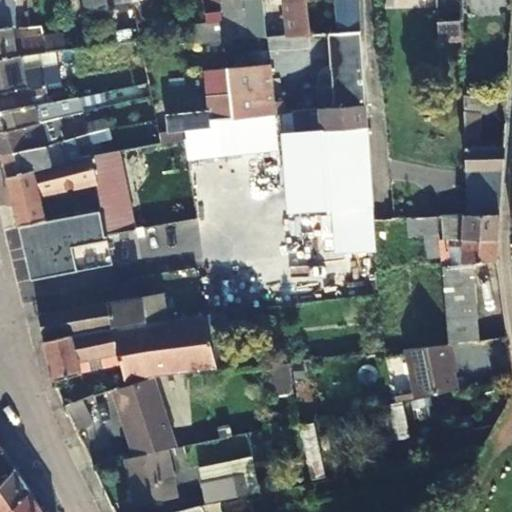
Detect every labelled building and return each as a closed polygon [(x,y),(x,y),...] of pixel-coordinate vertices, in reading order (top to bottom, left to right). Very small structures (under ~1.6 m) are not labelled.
[(0,0),(0,26),(12,26),(11,0),(0,0)] [(63,47),(63,49),(89,46),(114,43),(113,40),(105,0),(81,0),(86,27),(62,30),(63,47)] [(141,47),(150,46),(143,0),(129,0),(137,39),(138,47),(141,47)] [(200,0),(205,42),(221,41),(221,38),(219,31),(216,0),(200,0)] [(237,10),(235,0),(225,0),(227,12),(237,10)] [(280,0),(284,36),(308,34),(308,32),(307,16),(305,0),(280,0)] [(332,0),(333,14),(334,29),(335,32),(354,31),(357,30),(354,0),(332,0)] [(434,0),(435,18),(435,21),(457,20),(460,20),(459,0),(434,0)] [(459,0),(460,20),(511,14),(508,0),(459,0)] [(308,34),(326,33),(335,32),(334,29),(333,14),(307,16),(308,32),(308,34)] [(44,49),(43,39),(14,43),(12,26),(0,26),(0,57),(19,55),(45,52),(44,49)] [(221,38),(221,41),(240,39),(239,36),(239,29),(219,31),(221,38)] [(335,32),(326,33),(330,107),(360,104),(362,104),(357,30),(354,31),(335,32)] [(89,46),(63,49),(65,59),(90,55),(89,46)] [(72,83),(79,82),(76,74),(53,77),(51,67),(40,68),(40,65),(22,67),(19,55),(0,57),(0,91),(26,87),(28,89),(48,86),(72,83)] [(218,120),(273,114),(267,65),(227,69),(225,58),(201,62),(207,110),(164,115),(167,131),(184,129),(206,127),(206,122),(218,120)] [(316,109),(320,109),(316,78),(298,79),(302,111),(316,109)] [(79,82),(72,83),(72,87),(49,91),(48,86),(28,89),(26,87),(0,91),(0,112),(86,95),(82,81),(79,82)] [(465,170),(483,170),(498,169),(500,169),(502,143),(479,144),(478,138),(481,113),(496,113),(497,94),(487,94),(465,95),(463,95),(464,159),(465,168),(465,170)] [(0,131),(37,123),(56,119),(53,112),(78,107),(80,113),(91,111),(86,95),(0,112),(0,131)] [(360,104),(330,107),(320,109),(316,109),(319,133),(361,128),(364,127),(362,104),(360,104)] [(0,131),(0,154),(2,155),(96,132),(91,111),(80,113),(83,123),(40,133),(37,123),(0,131)] [(427,112),(408,115),(412,194),(390,195),(392,217),(395,217),(409,216),(435,216),(439,215),(437,193),(447,192),(446,172),(441,172),(432,173),(427,112)] [(273,114),(218,120),(223,154),(275,148),(273,114)] [(181,141),(196,210),(213,208),(205,156),(223,154),(218,120),(206,122),(206,127),(184,129),(186,137),(180,139),(181,141)] [(399,120),(384,122),(386,149),(401,148),(399,120)] [(295,135),(295,134),(281,136),(288,210),(336,205),(370,203),(364,127),(361,128),(319,133),(295,135)] [(8,176),(69,162),(67,152),(76,150),(75,146),(110,137),(108,129),(96,132),(2,155),(0,154),(0,159),(5,177),(8,176)] [(89,157),(93,180),(99,206),(105,233),(105,235),(132,230),(128,207),(119,150),(89,157)] [(21,225),(46,218),(39,194),(93,180),(89,157),(69,162),(8,176),(5,177),(18,226),(21,225)] [(499,191),(500,169),(498,169),(483,170),(483,192),(499,191)] [(371,221),(371,218),(370,203),(336,205),(340,252),(373,249),(371,221)] [(67,243),(74,241),(69,220),(91,216),(96,237),(105,235),(105,233),(99,206),(69,212),(46,218),(21,225),(18,226),(24,250),(27,249),(67,243)] [(460,227),(459,240),(462,239),(480,233),(480,235),(480,238),(493,237),(496,236),(498,213),(495,213),(444,215),(444,228),(460,227)] [(105,235),(96,237),(74,241),(67,243),(72,274),(111,266),(105,235)] [(493,237),(480,238),(459,240),(459,250),(448,251),(450,265),(469,264),(494,261),(496,236),(493,237)] [(27,249),(24,250),(30,282),(72,274),(67,243),(27,249)] [(471,279),(469,264),(450,265),(443,266),(440,267),(441,282),(444,282),(471,279)] [(444,282),(441,282),(443,297),(446,297),(472,294),(471,279),(444,282)] [(140,296),(145,323),(166,321),(161,293),(140,296)] [(446,297),(443,297),(445,313),(447,313),(473,310),(472,294),(446,297)] [(145,323),(140,296),(36,313),(41,340),(145,323)] [(447,313),(445,313),(446,328),(449,327),(475,325),(473,310),(447,313)] [(201,315),(216,368),(237,366),(222,312),(201,315)] [(41,340),(52,379),(81,371),(79,359),(118,353),(123,385),(156,374),(216,368),(201,315),(166,321),(145,323),(41,340)] [(449,327),(446,328),(447,341),(447,344),(450,344),(476,340),(475,325),(449,327)] [(447,344),(404,350),(410,400),(453,391),(449,361),(452,360),(450,344),(447,344)] [(266,363),(271,394),(293,390),(287,359),(266,363)] [(164,450),(175,448),(156,374),(123,385),(112,389),(130,458),(164,450)] [(62,406),(73,429),(91,423),(82,399),(62,406)] [(298,424),(310,479),(332,474),(321,419),(298,424)] [(130,458),(123,459),(135,508),(175,499),(164,450),(130,458)] [(330,463),(333,478),(363,472),(359,457),(330,463)] [(0,511),(6,511),(28,492),(12,468),(0,482),(0,511)] [(201,481),(205,502),(245,493),(241,472),(201,481)] [(41,511),(28,492),(6,511),(41,511)]
